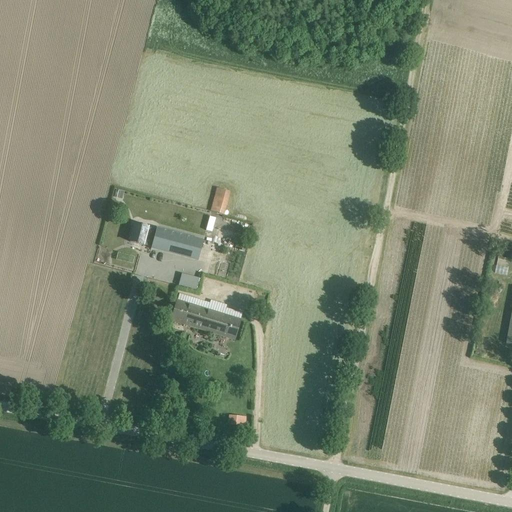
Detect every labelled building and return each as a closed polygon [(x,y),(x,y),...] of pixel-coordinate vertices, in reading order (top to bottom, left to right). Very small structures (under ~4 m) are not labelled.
[(211,212),(225,215),(230,191),(216,187),(211,209),(211,212)] [(114,195),(122,197),(123,192),(116,189),(114,195)] [(135,224),(130,242),(144,245),(151,247),(151,248),(198,261),(203,241),(157,228),(156,230),(135,224)] [(511,252),(511,250),(494,247),(487,283),(506,287),(511,252)] [(183,275),(180,286),(198,291),(201,280),(183,275)] [(177,300),(170,321),(235,340),(241,320),(177,300)] [(227,424),(245,427),(246,417),(229,414),(227,424)]
